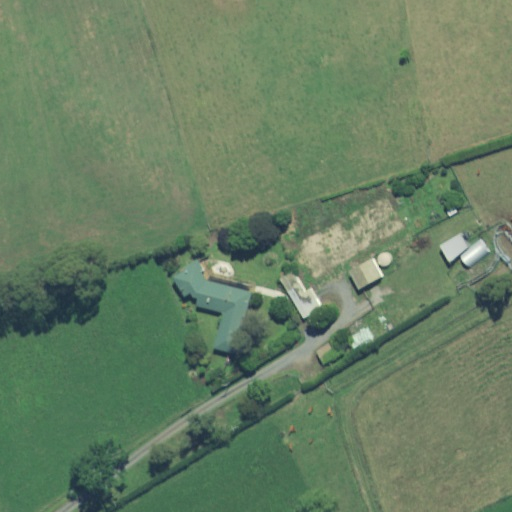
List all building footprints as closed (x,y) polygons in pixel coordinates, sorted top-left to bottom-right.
[(476,246),(467,233),(448,245),(458,260),(467,254),(474,265),(495,252),(487,239),(476,246)] [(389,276),(379,258),(357,271),(367,288),(389,276)] [(182,277),(192,295),(205,305),(231,312),(222,347),(242,352),(259,292),(215,280),(207,264),(182,277)] [(328,308),(304,265),(287,274),(310,318),(328,308)] [(347,353),(339,341),(324,351),(332,363),(347,353)]
